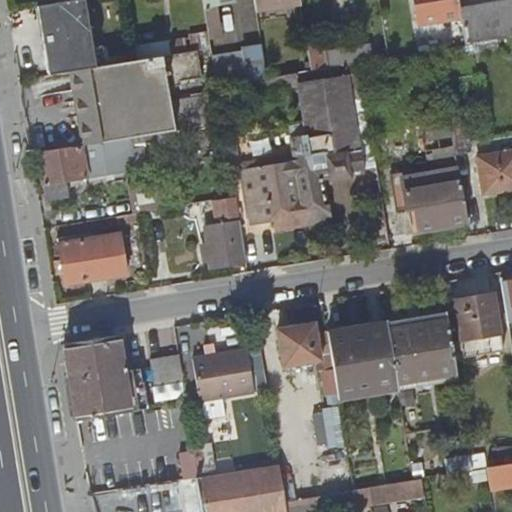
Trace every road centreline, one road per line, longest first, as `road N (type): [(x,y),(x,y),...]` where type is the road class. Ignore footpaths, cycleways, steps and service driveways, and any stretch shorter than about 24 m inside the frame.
road 1 (residential): [(511,251),(16,332)]
road 2 (primary): [(46,511),(16,332)]
